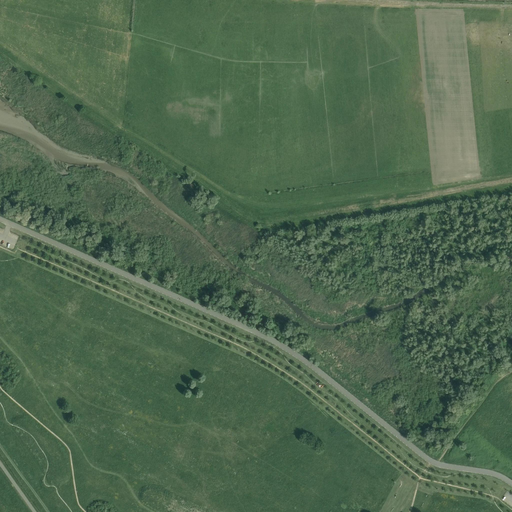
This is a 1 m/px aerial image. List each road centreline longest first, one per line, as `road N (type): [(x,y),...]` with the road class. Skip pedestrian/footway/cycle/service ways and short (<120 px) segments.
road 1 (unclassified): [(511,484),(489,471),(431,461),(278,343),(0,219)]
road 2 (track): [(71,511),(46,484),(45,455),(0,403)]
